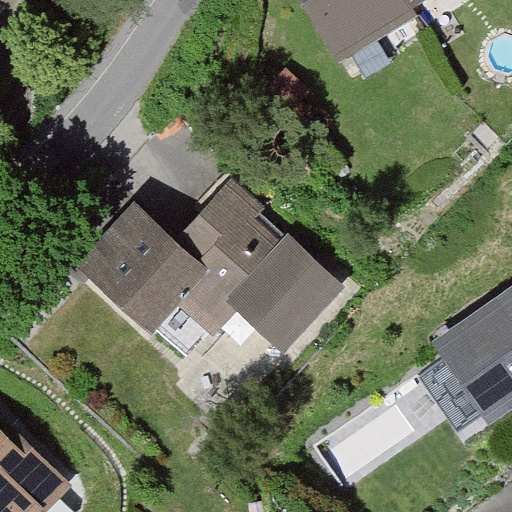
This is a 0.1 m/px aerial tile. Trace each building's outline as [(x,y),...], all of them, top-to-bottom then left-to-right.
[(58,0),(3,0),(47,22),(58,0)] [(305,0),(354,68),(449,0),(305,0)] [(177,266),(138,229),(90,281),(153,340),(180,311),(215,344),(236,321),(284,365),(346,298),(239,199),(177,266)] [(511,311),(451,348),(504,435),(511,430),(511,311)] [(0,447),(0,511),(48,511),(57,503),(0,447)]
